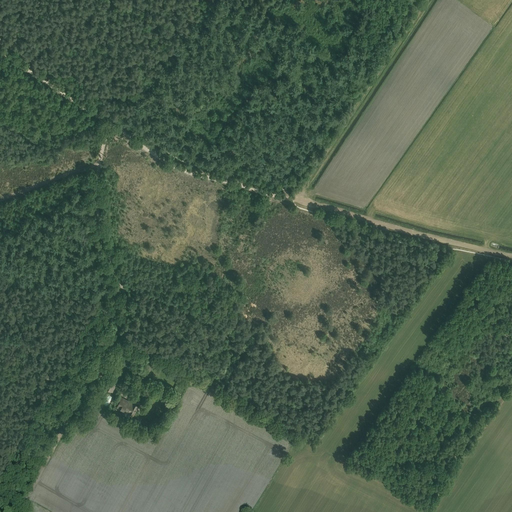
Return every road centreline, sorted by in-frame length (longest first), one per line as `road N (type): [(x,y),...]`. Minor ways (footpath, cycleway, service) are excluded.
road 1 (track): [(109,123),(182,170),(511,254)]
road 2 (track): [(109,123),(96,202),(122,310),(18,511)]
road 3 (track): [(426,0),(297,200)]
road 4 (track): [(0,44),(109,123)]
